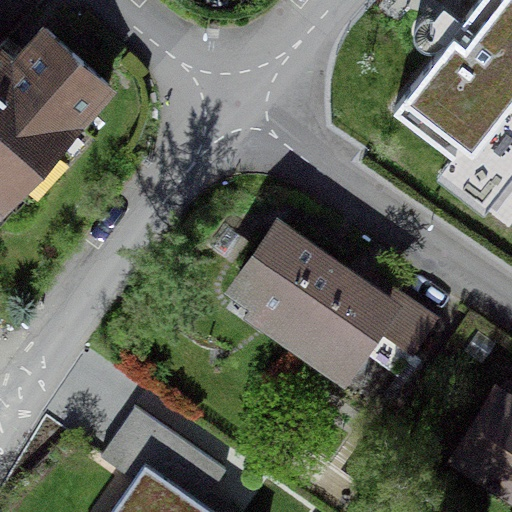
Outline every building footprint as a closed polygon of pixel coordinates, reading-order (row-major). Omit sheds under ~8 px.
[(511,145),(511,0),(476,0),(394,107),(486,179),(511,145)] [(46,27),(12,65),(0,54),(0,197),(5,202),(4,197),(32,167),(34,170),(108,83),(46,27)] [(433,318),(392,290),(386,299),(281,225),(243,278),(288,309),(280,322),(342,365),(373,320),(411,347),(433,318)] [(511,486),(511,395),(497,386),(455,449),(511,486)] [(136,404),(102,454),(149,487),(161,470),(200,498),(223,465),(136,404)] [(220,511),(200,498),(161,470),(149,487),(131,511),(220,511)]
